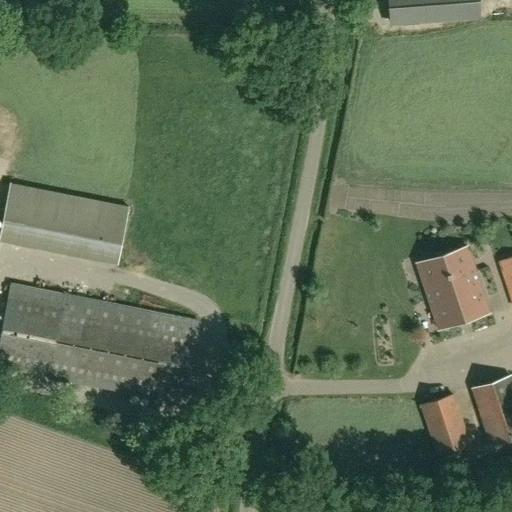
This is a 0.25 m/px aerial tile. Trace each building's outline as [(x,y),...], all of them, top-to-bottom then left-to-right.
[(479,13),(477,0),(387,0),(389,19),(479,13)] [(467,247),(417,264),(438,329),(489,312),(467,247)] [(511,255),(498,261),(511,302),(511,255)] [(12,285),(0,346),(0,366),(185,403),(201,322),(12,285)] [(491,445),(511,437),(511,380),(510,375),(472,387),(491,445)] [(437,453),(469,443),(453,393),(421,404),(437,453)] [(511,454),(462,471),(471,500),(511,486),(511,454)] [(297,509),(301,499),(294,497),(291,507),(297,509)]
